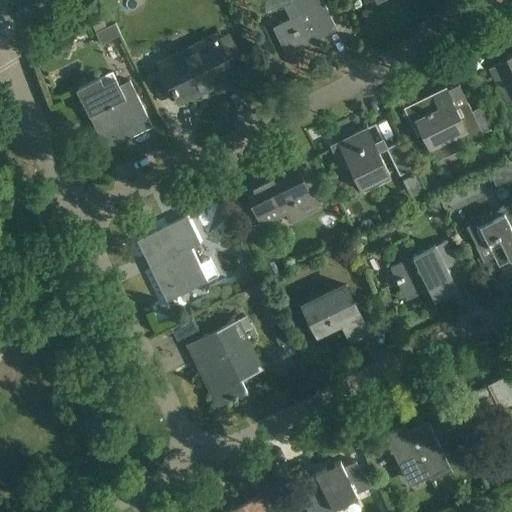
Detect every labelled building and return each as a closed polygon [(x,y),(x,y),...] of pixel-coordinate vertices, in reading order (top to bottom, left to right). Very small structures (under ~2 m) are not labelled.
[(290,18),(272,26),(277,36),(286,54),(337,29),(328,11),(322,0),(289,0),(291,3),(284,6),(290,18)] [(120,34),(114,23),(95,33),(101,43),(120,34)] [(216,39),(162,66),(170,81),(179,99),(183,97),(182,94),(213,78),(214,82),(233,72),(227,60),(216,39)] [(511,53),(505,56),(507,59),(489,68),(507,104),(511,101),(511,53)] [(89,115),(93,114),(107,143),(127,133),(128,136),(152,125),(131,83),(120,89),(112,71),(76,89),(89,115)] [(404,108),(418,135),(423,133),(430,147),(448,138),(452,148),(483,134),(482,132),(491,127),(481,106),(471,111),(467,102),(455,108),(445,88),(404,108)] [(356,136),(331,148),(339,166),(348,162),(361,189),(389,174),(366,127),(354,133),(356,136)] [(386,148),(399,174),(412,168),(399,142),(386,148)] [(511,179),(511,160),(497,167),(504,183),(511,179)] [(317,208),(295,162),(270,174),(272,177),(247,189),(245,186),(244,187),(261,220),(287,208),(293,219),(317,208)] [(427,203),(429,209),(435,211),(441,208),(437,198),(427,203)] [(511,258),(511,257),(511,202),(491,213),(467,225),(476,243),(475,244),(476,247),(473,248),(486,276),(511,263),(511,258)] [(137,240),(166,301),(218,275),(210,258),(198,264),(189,247),(200,242),(187,215),(137,240)] [(458,261),(447,238),(435,245),(390,267),(406,299),(429,288),(434,299),(456,288),(446,267),(458,261)] [(246,280),(249,286),(261,280),(258,273),(246,280)] [(255,288),(260,298),(268,294),(264,284),(255,288)] [(368,331),(345,284),(302,305),(316,333),(341,321),(350,340),(368,331)] [(188,344),(188,345),(194,342),(201,358),(196,361),(217,405),(232,398),(233,399),(237,397),(237,395),(247,390),(240,377),(261,367),(243,330),(252,326),(247,317),(238,321),(188,344)] [(272,330),(280,346),(290,341),(282,325),(272,330)] [(511,380),(508,374),(468,393),(486,430),(505,420),(509,430),(511,428),(511,380)] [(383,435),(391,451),(395,449),(410,480),(428,472),(433,484),(436,483),(434,478),(470,460),(458,436),(440,445),(428,421),(402,433),(399,427),(383,435)] [(313,489),(300,495),(308,511),(335,511),(334,508),(358,496),(356,493),(371,486),(364,473),(362,474),(356,461),(343,467),(340,460),(307,477),(313,489)] [(265,511),(258,496),(225,511),(265,511)]
